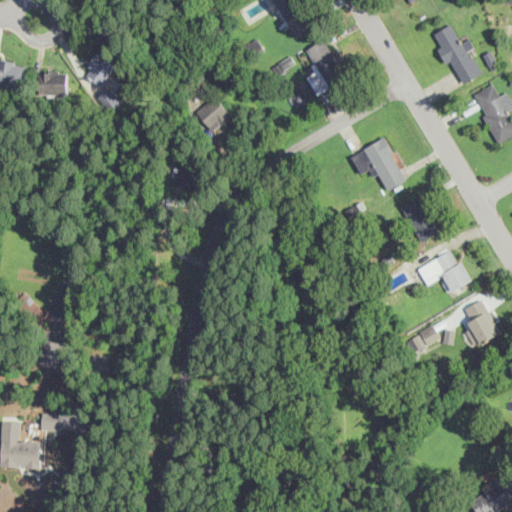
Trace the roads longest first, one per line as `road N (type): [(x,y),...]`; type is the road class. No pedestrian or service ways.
road 1 (residential): [(163,511),(203,278),(222,225),(279,163),(405,81)]
road 2 (residential): [(511,255),(357,0)]
